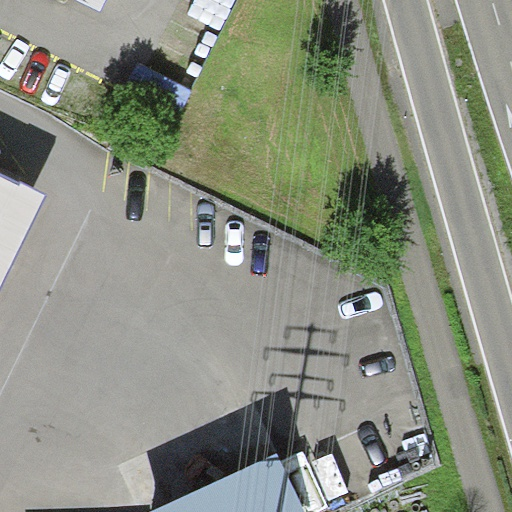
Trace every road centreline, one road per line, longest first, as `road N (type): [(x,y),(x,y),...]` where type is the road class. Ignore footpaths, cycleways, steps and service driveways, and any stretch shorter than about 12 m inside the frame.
road 1 (track): [(338,0),(483,511)]
road 2 (primary): [(399,0),(511,408)]
